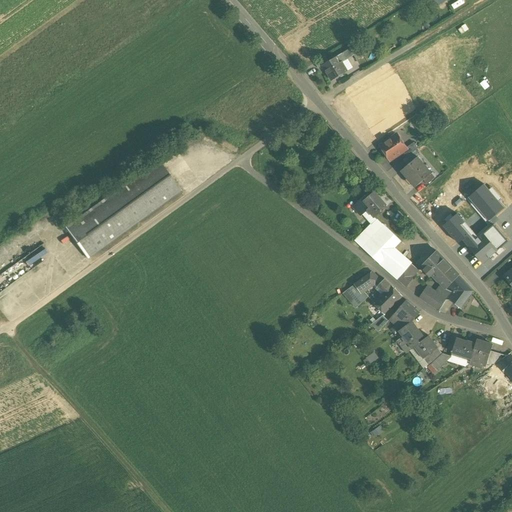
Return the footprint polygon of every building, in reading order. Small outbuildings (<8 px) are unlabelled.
[(424,0),(428,8),(445,0),(424,0)] [(458,0),(450,5),(452,10),(463,3),(461,0),(458,0)] [(363,56),(357,45),(350,49),(354,55),(354,56),(357,60),(363,56)] [(350,49),(336,58),(339,64),(341,63),(342,63),(354,56),(354,55),(350,49)] [(325,57),(315,63),(318,69),(323,66),(323,65),(328,62),(325,57)] [(339,64),(336,58),(328,62),(323,65),(323,66),(332,81),(347,72),(342,63),(341,63),(339,64)] [(345,90),(360,115),(391,96),(387,89),(396,83),(388,71),(359,89),(356,84),(345,90)] [(396,103),(391,96),(360,115),(376,141),(387,134),(383,127),(412,110),(404,97),(396,103)] [(351,139),(364,134),(357,117),(345,122),(351,139)] [(394,136),(380,146),(381,148),(381,151),(383,154),(386,155),(390,161),(403,153),(407,150),(406,148),(402,142),(400,144),(394,136)] [(414,143),(406,148),(407,150),(403,153),(406,158),(418,149),(414,143)] [(416,151),(403,160),(407,166),(417,158),(419,156),(416,151)] [(431,174),(417,158),(407,166),(401,172),(415,188),(423,181),(431,174)] [(159,160),(75,221),(98,251),(181,191),(159,160)] [(431,174),(423,181),(426,185),(434,178),(431,174)] [(504,208),(484,185),(468,198),(489,221),(504,208)] [(374,192),(365,201),(363,199),(359,203),(360,204),(354,209),(361,217),(362,216),(367,211),(374,219),(375,218),(382,212),(381,211),(386,206),(374,192)] [(374,219),(367,211),(362,216),(371,225),(372,226),(377,220),(375,218),(374,219)] [(462,240),(483,264),(509,242),(494,225),(476,240),(463,225),(465,223),(458,215),(444,227),(458,243),(462,240)] [(371,225),(355,242),(361,247),(382,225),(377,220),(372,226),(371,225)] [(98,251),(75,221),(65,228),(87,259),(98,251)] [(382,225),(361,247),(379,264),(395,248),(400,242),(382,225)] [(411,264),(395,248),(379,264),(398,280),(411,264)] [(455,272),(437,251),(422,266),(438,283),(444,276),(448,280),(455,272)] [(418,271),(411,264),(398,280),(406,287),(414,278),(413,277),(418,271)] [(455,272),(448,280),(444,276),(438,283),(441,285),(442,284),(446,288),(449,285),(459,275),(455,272)] [(382,282),(373,273),(355,285),(360,292),(363,291),(374,282),(378,286),(382,282)] [(474,291),(459,275),(449,285),(455,291),(449,300),(452,303),(461,308),(474,291)] [(402,297),(385,279),(382,282),(378,286),(385,293),(374,304),(384,315),(396,303),(397,304),(398,302),(397,302),(402,297)] [(441,285),(435,293),(427,287),(419,298),(421,300),(439,311),(446,301),(450,301),(449,300),(455,291),(449,285),(446,288),(442,284),(441,285)] [(355,285),(344,294),(350,301),(360,292),(355,285)] [(363,291),(360,292),(350,301),(356,308),(370,298),(363,291)] [(338,298),(326,306),(330,312),(342,303),(338,298)] [(420,313),(407,301),(396,312),(407,322),(409,324),(420,313)] [(450,301),(446,301),(439,311),(444,313),(452,303),(450,301)] [(407,322),(396,312),(391,318),(401,328),(407,322)] [(383,316),(371,325),(378,332),(388,321),(383,316)] [(425,339),(412,322),(409,324),(399,332),(413,349),(415,347),(425,339)] [(425,339),(415,347),(424,360),(427,357),(438,348),(429,336),(425,339)] [(467,343),(457,339),(452,353),(471,359),(472,358),(476,345),(467,342),(467,343)] [(493,345),(477,340),(476,345),(472,358),(487,363),(491,352),(493,345)] [(438,348),(427,357),(431,363),(442,354),(438,348)] [(366,356),(370,363),(378,359),(374,352),(366,356)] [(501,355),(491,352),(487,363),(493,365),(501,355)] [(451,357),(443,354),(442,354),(432,365),(437,371),(452,357),(451,357)] [(469,378),(483,402),(498,392),(485,369),(469,378)]
